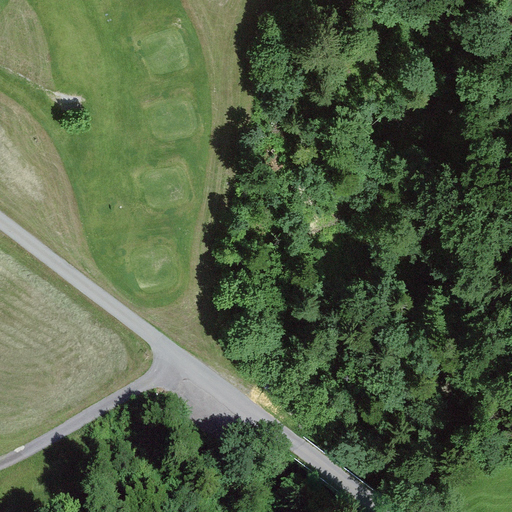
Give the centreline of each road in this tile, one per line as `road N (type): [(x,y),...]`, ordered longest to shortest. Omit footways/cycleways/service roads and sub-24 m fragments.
road 1 (unclassified): [(385,511),(0,220)]
road 2 (track): [(175,355),(142,385),(0,464)]
